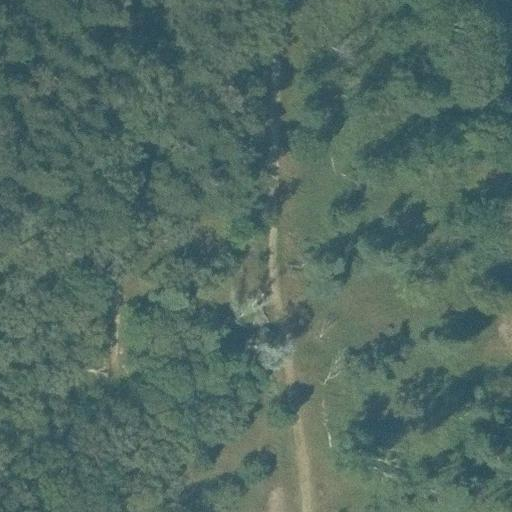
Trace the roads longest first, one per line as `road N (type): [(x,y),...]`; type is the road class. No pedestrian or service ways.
road 1 (track): [(272,0),(279,73),(269,288),(278,387),(304,511)]
road 2 (track): [(101,511),(121,426),(132,0)]
